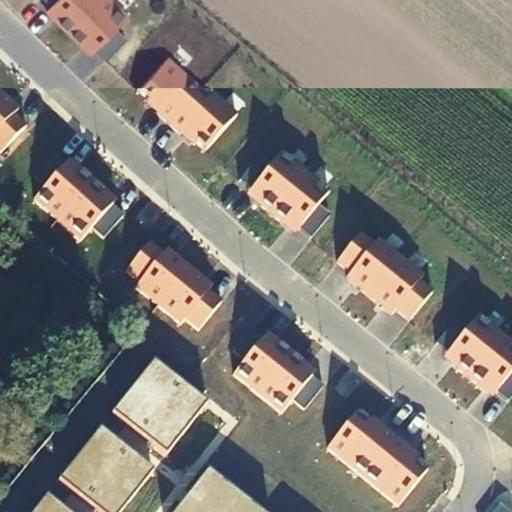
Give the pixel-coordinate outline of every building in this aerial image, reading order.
[(69,33),(75,26),(101,0),(57,0),(51,7),(62,19),(59,23),(69,33)] [(79,43),(83,39),(95,51),(128,17),(110,0),(101,0),(75,26),(69,33),(79,43)] [(51,7),(47,11),(59,23),(62,19),(51,7)] [(79,43),(91,55),(95,51),(83,39),(79,43)] [(156,116),(168,126),(170,124),(201,89),(168,59),(138,93),(159,112),(156,116)] [(183,134),(205,153),(235,119),(201,89),(170,124),(168,126),(180,137),(183,134)] [(0,154),(1,155),(25,130),(13,118),(17,113),(0,95),(0,154)] [(280,156),(250,193),(263,203),(259,207),(270,216),(304,176),(280,156)] [(81,174),(69,163),(65,167),(77,178),(81,174)] [(33,202),(57,223),(74,204),(92,183),(81,174),(77,178),(65,167),(33,202)] [(282,226),(285,221),(298,232),(328,195),(304,176),(270,216),(282,226)] [(57,223),(80,243),(111,208),(99,197),(103,193),(92,183),(74,204),(57,223)] [(111,208),(115,204),(103,193),(99,197),(111,208)] [(250,193),(247,197),(259,207),(263,203),(250,193)] [(282,226),(294,236),(298,232),(285,221),(282,226)] [(345,280),(368,299),(399,261),(376,243),(372,248),(358,237),(336,264),(350,275),(345,280)] [(135,290),(158,308),(170,293),(188,271),(166,252),(161,258),(148,246),(126,273),(139,285),(135,290)] [(395,312),(408,323),(431,296),(417,285),(421,280),(399,261),(368,299),(391,317),(395,312)] [(184,322),(198,333),(220,306),(207,295),(211,289),(190,272),(159,309),(180,327),(184,322)] [(476,319),(446,355),(459,366),(456,370),(467,379),(500,338),(476,319)] [(279,346),(266,335),(263,340),(275,350),(279,346)] [(511,347),(500,338),(467,379),(478,388),(481,384),(494,395),(511,372),(511,347)] [(233,376),(256,396),(290,355),(279,346),(275,350),(263,340),(233,376)] [(256,396),(280,415),(310,379),(298,368),(301,364),(290,355),(256,396)] [(446,355),(443,360),(456,370),(459,366),(446,355)] [(310,379),(314,375),(301,364),(298,368),(310,379)] [(201,408),(150,369),(112,418),(163,458),(201,408)] [(478,388),(491,399),(494,395),(481,384),(478,388)] [(327,450),(362,478),(394,439),(382,429),(379,433),(356,414),(327,450)] [(120,511),(148,477),(97,437),(58,486),(91,511),(120,511)] [(362,478),(397,507),(427,472),(404,453),(406,450),(394,439),(362,478)] [(253,511),(205,474),(175,511),(253,511)] [(56,511),(45,503),(37,511),(56,511)]
